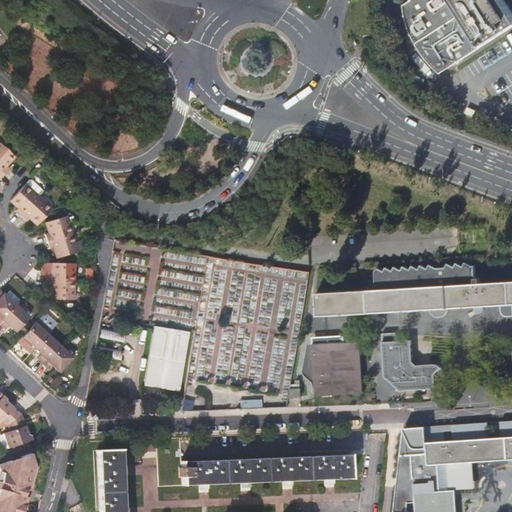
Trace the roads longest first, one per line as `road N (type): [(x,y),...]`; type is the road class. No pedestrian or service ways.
road 1 (tertiary): [(0,96),(114,191),(156,210),(198,207),(225,190),(277,116)]
road 2 (residential): [(64,428),(374,416)]
road 3 (tertiary): [(192,72),(168,138),(124,165),(91,160),(0,77)]
road 4 (secondary): [(277,116),(307,114),(511,188)]
road 5 (secondary): [(511,167),(408,125),(324,45)]
road 6 (residential): [(64,428),(80,391),(103,275),(103,233)]
road 7 (residential): [(374,416),(511,407)]
